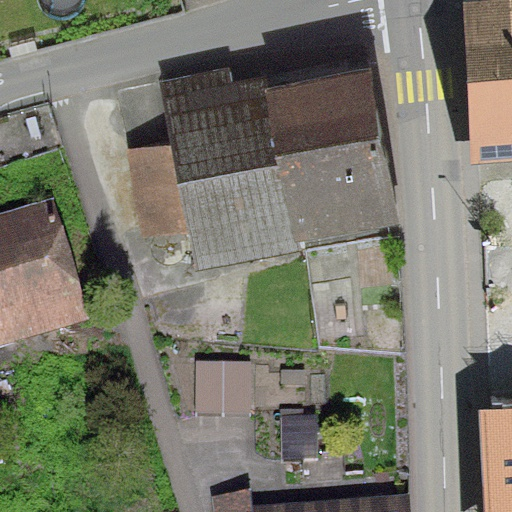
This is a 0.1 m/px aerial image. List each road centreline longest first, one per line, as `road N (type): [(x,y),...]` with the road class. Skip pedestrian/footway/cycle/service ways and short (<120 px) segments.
road 1 (secondary): [(444,511),(418,0)]
road 2 (residential): [(356,0),(0,90)]
